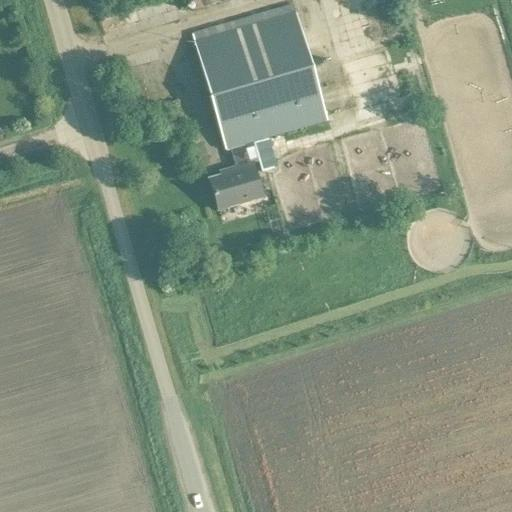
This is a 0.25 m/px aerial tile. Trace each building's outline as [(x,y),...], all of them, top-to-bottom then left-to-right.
[(231,148),(237,168),(249,164),(244,145),(265,138),(327,121),(296,13),(194,42),(225,150),(231,148)] [(322,68),(332,66),(329,44),(319,45),(322,68)] [(379,151),(401,147),(395,114),(373,119),(379,151)] [(265,138),(244,145),(249,164),(252,163),(256,174),(275,168),(265,138)] [(237,171),(209,179),(218,210),(263,197),(252,163),(249,164),(237,168),(237,171)]
